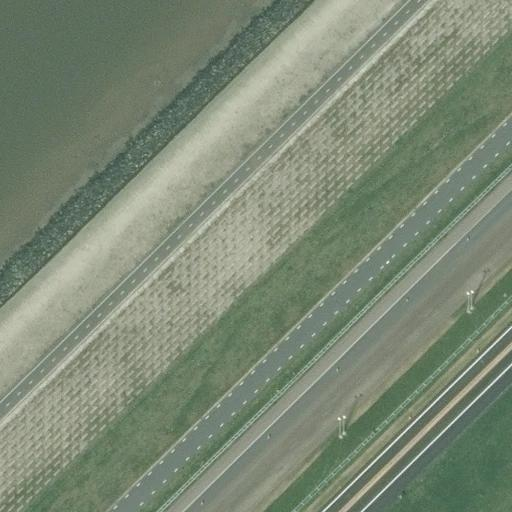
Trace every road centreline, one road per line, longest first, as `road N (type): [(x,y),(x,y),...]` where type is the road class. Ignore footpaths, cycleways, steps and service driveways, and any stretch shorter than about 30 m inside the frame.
road 1 (unclassified): [(122,511),(511,131)]
road 2 (motorway): [(511,232),(226,511)]
road 3 (motorway): [(341,511),(511,344)]
